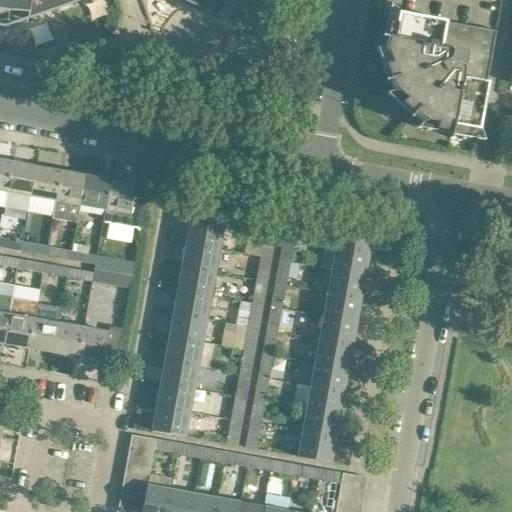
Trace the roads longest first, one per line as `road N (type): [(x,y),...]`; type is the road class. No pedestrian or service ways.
road 1 (residential): [(323,167),(0,112)]
road 2 (residential): [(397,511),(454,192)]
road 3 (residential): [(37,407),(117,421),(101,511)]
road 4 (residential): [(323,167),(354,0)]
road 5 (residential): [(454,192),(323,167)]
